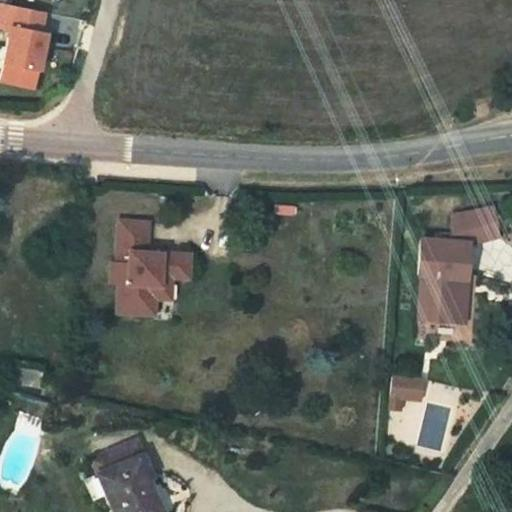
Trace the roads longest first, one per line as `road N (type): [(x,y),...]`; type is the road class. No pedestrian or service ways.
road 1 (tertiary): [(73,144),(331,156),(511,138)]
road 2 (residential): [(108,0),(73,144)]
road 3 (unclassified): [(441,511),(511,404)]
